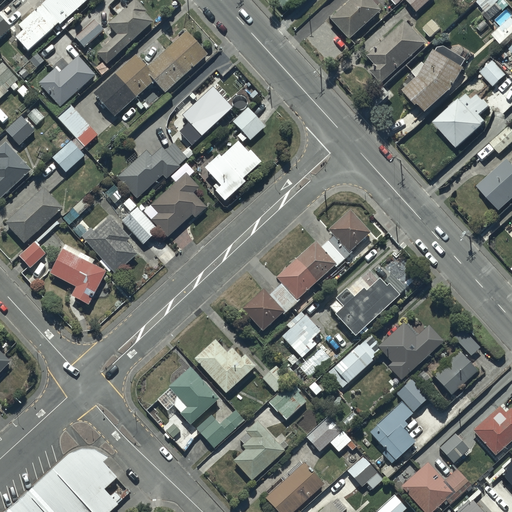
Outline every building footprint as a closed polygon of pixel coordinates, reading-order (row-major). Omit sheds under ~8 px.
[(32,0),(11,0),(0,10),(0,29),(32,0)] [(92,0),(44,0),(44,1),(47,4),(18,31),(22,35),(16,41),(29,56),(58,28),(63,33),(76,22),(73,19),(92,0)] [(293,5),(288,0),(271,0),(284,13),(293,5)] [(367,0),(355,0),(330,24),(350,44),(381,14),(367,0)] [(405,1),(404,0),(389,0),(388,1),(395,9),(405,1)] [(408,0),(404,4),(416,16),(433,0),(408,0)] [(504,0),(483,0),(477,6),(487,15),(497,5),(505,14),(511,7),(504,0)] [(108,29),(117,40),(97,58),(107,70),(153,27),(145,19),(147,17),(135,4),(108,29)] [(511,42),(511,19),(492,38),(503,50),(511,42)] [(443,32),(434,23),(424,33),(432,42),(443,32)] [(104,34),(95,24),(75,41),(84,51),(104,34)] [(428,46),(407,24),(368,60),(377,68),(370,74),(383,88),(428,46)] [(208,59),(187,36),(147,72),(136,60),(94,98),(115,121),(153,86),(165,98),(208,59)] [(465,71),(435,54),(426,70),(424,66),(413,75),(419,84),(405,96),(419,114),(421,112),(428,118),(454,95),(452,94),(465,71)] [(38,56),(30,64),(37,71),(45,64),(38,56)] [(55,74),(39,88),(60,112),(96,80),(79,60),(70,68),(63,61),(52,71),(55,74)] [(495,90),(507,79),(492,61),(479,73),(495,90)] [(18,83),(3,67),(0,69),(0,101),(9,94),(7,92),(18,83)] [(213,91),(182,121),(189,128),(179,138),(193,152),(233,113),(213,91)] [(467,98),(435,128),(459,153),(488,125),(481,118),(490,110),(479,98),(473,104),(467,98)] [(71,109),(58,122),(84,150),(98,138),(71,109)] [(234,128),(250,144),(264,131),(248,115),(234,128)] [(22,120),(6,134),(18,149),(35,135),(22,120)] [(511,131),(510,130),(492,146),(493,148),(484,156),(490,163),(499,156),(500,157),(511,147),(511,131)] [(71,145),(52,162),(65,177),(84,160),(71,145)] [(6,147),(0,152),(0,203),(31,175),(6,147)] [(147,155),(118,181),(137,203),(163,179),(167,183),(181,171),(179,170),(194,157),(189,151),(182,157),(174,147),(165,155),(162,151),(152,160),(147,155)] [(248,159),(239,149),(222,165),(219,162),(205,175),(217,187),(213,191),(218,196),(216,197),(225,207),(246,188),(243,185),(261,167),(251,156),(248,159)] [(511,167),(508,164),(479,190),(501,215),(511,204),(511,167)] [(186,177),(151,209),(158,218),(151,224),(167,242),(192,219),(195,222),(206,212),(193,197),(199,192),(186,177)] [(104,196),(114,207),(123,199),(112,188),(104,196)] [(44,192),(5,227),(23,248),(62,213),(44,192)] [(263,287),(242,308),(263,331),(281,312),(283,314),(300,298),(299,297),(334,263),(337,266),(352,252),(350,249),(370,230),(349,208),(328,228),(333,234),(321,246),(314,239),(276,276),(281,281),(269,293),(263,287)] [(158,233),(137,210),(122,225),(143,247),(158,233)] [(89,234),(82,241),(116,278),(137,259),(126,247),(130,243),(111,221),(94,236),(91,233),(89,234)] [(74,231),(82,241),(89,234),(81,225),(74,231)] [(35,247),(20,261),(30,272),(45,258),(35,247)] [(106,276),(63,254),(50,279),(76,292),(71,302),(89,311),(106,276)] [(347,287),(336,296),(344,304),(335,312),(355,333),(400,293),(389,281),(387,284),(379,276),(366,288),(364,286),(354,295),(347,287)] [(301,311),(288,323),(291,326),(290,327),(304,343),(320,329),(306,314),(305,315),(301,311)] [(372,357),(381,349),(392,361),(388,365),(401,379),(444,339),(429,323),(418,333),(408,322),(406,323),(404,320),(380,342),(371,332),(328,372),(343,388),(374,360),(372,357)] [(481,346),(462,327),(453,336),(472,355),(481,346)] [(216,338),(195,357),(226,391),(256,365),(245,353),(242,356),(232,345),(227,350),(216,338)] [(0,370),(10,360),(0,349),(0,370)] [(478,369),(459,349),(433,373),(452,394),(478,369)] [(174,404),(181,410),(180,412),(191,424),(220,397),(190,365),(168,386),(177,395),(174,404)] [(284,382),(271,368),(262,376),(275,390),(284,382)] [(370,431),(386,448),(381,452),(391,462),(395,458),(415,440),(403,427),(407,423),(404,420),(413,411),(429,396),(411,378),(410,379),(409,378),(402,385),(403,386),(396,393),(402,399),(377,423),(377,424),(370,431)] [(285,418),(306,400),(298,391),(300,389),(292,380),(269,400),(277,410),(278,410),(285,418)] [(500,403),(473,429),(497,454),(511,439),(511,406),(506,410),(500,403)] [(196,427),(214,447),(245,420),(236,409),(220,423),(212,413),(196,427)] [(357,445),(341,429),(342,429),(328,414),(306,435),(320,450),(330,441),(340,451),(347,444),(352,450),(357,445)] [(246,429),(247,431),(240,437),(244,442),(242,444),(246,448),(234,459),(251,479),(285,449),(284,448),(288,444),(284,440),(286,438),(282,433),(275,438),(258,418),(246,429)] [(454,462),(464,452),(466,455),(471,450),(468,448),(469,447),(455,432),(439,447),(454,462)] [(67,455),(3,511),(107,511),(115,505),(101,490),(114,477),(102,463),(108,457),(93,451),(82,450),(67,455)] [(383,477),(363,455),(347,469),(362,486),(366,482),(372,488),(383,477)] [(471,484),(468,480),(469,480),(457,467),(445,478),(428,460),(401,485),(426,511),(431,511),(446,498),(450,503),(471,484)] [(310,464),(309,465),(305,461),(266,496),(280,511),(290,511),(324,482),(312,469),(313,468),(310,464)] [(402,511),(408,507),(395,492),(372,511),(402,511)] [(337,496),(332,502),(330,500),(317,511),(341,511),(347,506),(337,496)]
